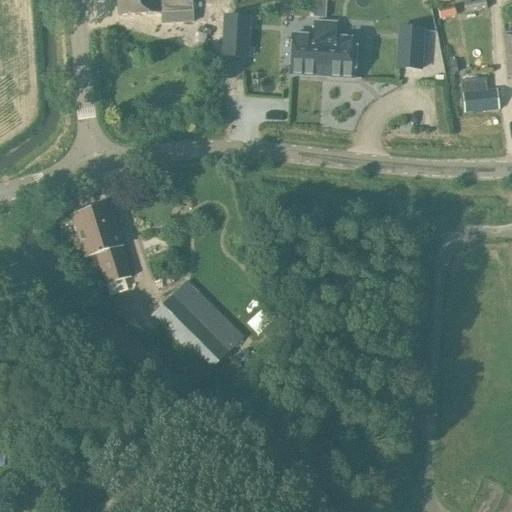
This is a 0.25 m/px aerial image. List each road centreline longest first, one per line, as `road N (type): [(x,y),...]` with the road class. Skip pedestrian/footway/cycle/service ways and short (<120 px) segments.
road 1 (unclassified): [(88,163),(242,147),(511,168)]
road 2 (unclassified): [(88,163),(77,0)]
